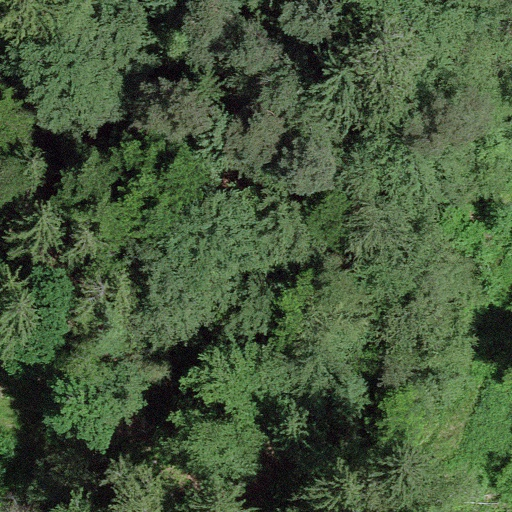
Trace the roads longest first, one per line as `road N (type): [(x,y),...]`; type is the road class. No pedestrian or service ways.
road 1 (track): [(366,511),(411,494),(482,421),(511,270)]
road 2 (track): [(0,417),(179,511)]
